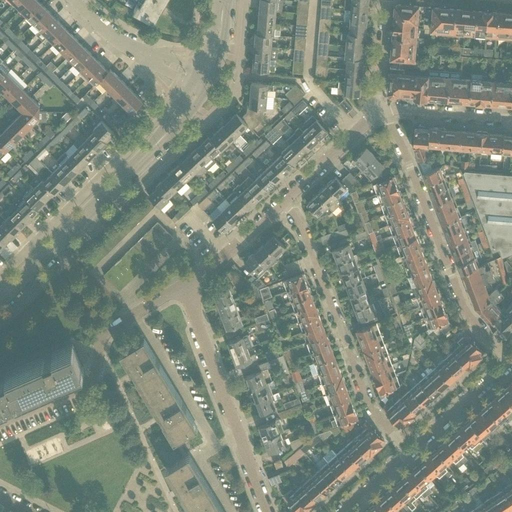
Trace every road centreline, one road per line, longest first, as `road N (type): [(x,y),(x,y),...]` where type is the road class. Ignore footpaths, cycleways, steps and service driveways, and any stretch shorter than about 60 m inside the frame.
road 1 (residential): [(378,109),(400,145),(465,312),(508,362)]
road 2 (residential): [(408,452),(368,402),(283,202)]
road 3 (tertiary): [(0,300),(176,120)]
road 4 (residential): [(176,120),(153,123),(0,276)]
road 5 (residential): [(0,423),(82,387),(95,374),(106,334),(183,288)]
road 6 (residential): [(267,511),(183,288)]
road 7 (residential): [(408,452),(508,362)]
road 8 (residential): [(511,120),(378,109)]
road 9 (residential): [(283,202),(378,109)]
road 10 (residential): [(183,288),(283,202)]
